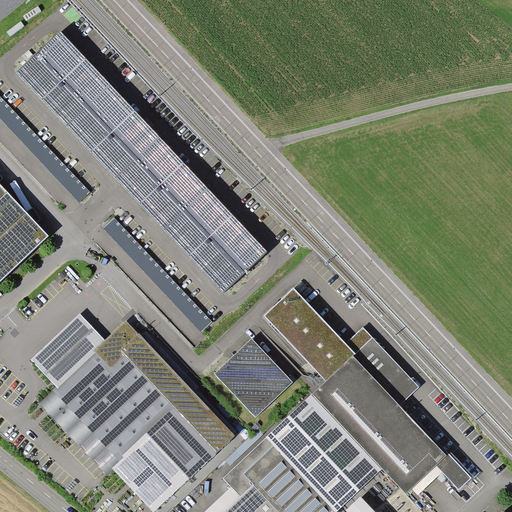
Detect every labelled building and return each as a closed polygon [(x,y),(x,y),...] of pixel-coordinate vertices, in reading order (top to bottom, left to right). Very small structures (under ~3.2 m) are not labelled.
[(267,248),(60,30),(18,70),(225,288),(267,248)] [(90,192),(0,96),(0,117),(80,202),(90,192)] [(0,191),(0,282),(45,241),(0,191)] [(345,344),(291,288),(261,317),(325,383),(352,358),(356,355),(345,344)] [(104,339),(80,314),(32,361),(57,387),(37,407),(139,511),(163,511),(240,438),(124,320),(104,339)] [(362,329),(345,344),(356,355),(352,358),(399,407),(418,390),(362,329)] [(291,386),(249,341),(212,375),(254,421),(291,386)] [(399,407),(352,358),(325,383),(311,396),(383,472),(406,496),(447,458),(399,407)] [(337,511),(383,472),(311,396),(265,439),(335,511),(337,511)] [(335,511),(265,439),(222,480),(231,489),(207,511),(335,511)]
